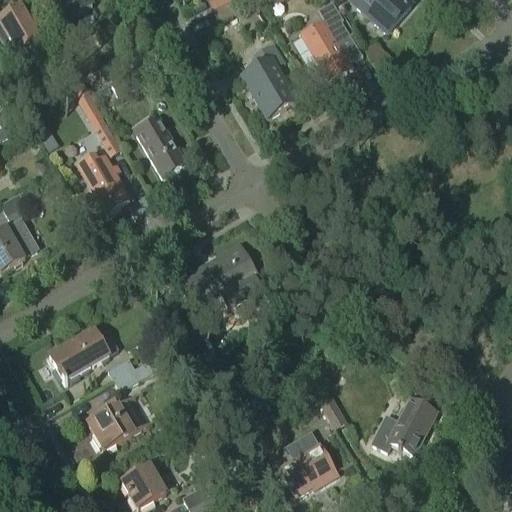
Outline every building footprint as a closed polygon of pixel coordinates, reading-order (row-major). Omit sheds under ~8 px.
[(54,0),(69,26),(92,13),(84,0),(54,0)] [(342,0),(386,39),(410,12),(397,0),(342,0)] [(238,14),(232,3),(211,15),(217,25),(235,16),(238,14)] [(238,14),(235,16),(238,20),(246,35),(261,27),(252,11),(250,7),(238,14)] [(353,38),(348,41),(340,28),(343,26),(332,8),(317,17),(324,29),(300,43),(327,89),(352,75),(349,70),(362,63),(357,54),(361,52),(353,38)] [(17,60),(40,47),(21,14),(0,25),(0,45),(10,63),(17,59),(17,60)] [(266,125),(294,109),(274,75),(283,69),(273,52),(253,64),(259,74),(242,84),(266,125)] [(390,61),(374,70),(378,76),(394,67),(390,61)] [(78,104),(88,98),(69,65),(59,71),(78,104)] [(99,76),(106,88),(126,76),(119,65),(99,76)] [(110,89),(91,101),(95,108),(114,97),(117,102),(151,82),(144,70),(110,90),(110,89)] [(109,162),(122,154),(99,115),(86,123),(109,162)] [(0,144),(15,135),(7,121),(0,124),(0,144)] [(186,172),(167,140),(160,127),(136,141),(162,186),(186,172)] [(43,129),(33,135),(37,142),(48,136),(43,129)] [(94,159),(76,170),(105,219),(129,205),(105,163),(99,167),(94,159)] [(34,192),(27,196),(33,205),(40,201),(34,192)] [(0,278),(24,265),(22,262),(36,254),(20,227),(24,224),(18,213),(33,205),(27,194),(0,209),(0,212),(11,231),(0,236),(0,278)] [(228,313),(261,294),(254,282),(257,280),(240,251),(200,274),(203,280),(179,294),(192,317),(221,300),(228,313)] [(115,348),(107,336),(97,342),(94,337),(48,364),(63,389),(91,373),(109,362),(104,354),(115,348)] [(179,372),(169,355),(134,375),(113,387),(119,398),(164,372),(168,378),(179,372)] [(107,377),(113,387),(134,375),(128,365),(107,377)] [(333,437),(346,430),(332,403),(318,410),(333,437)] [(413,462),(436,419),(409,405),(397,428),(385,422),(371,450),(386,459),(390,452),(407,461),(408,460),(413,462)] [(99,457),(102,455),(103,458),(141,435),(125,407),(87,429),(95,443),(92,445),(99,457)] [(337,480),(319,452),(319,451),(318,451),(316,448),(317,448),(311,437),(288,451),(296,465),(279,475),(296,503),(313,492),(312,490),(319,486),(322,489),(337,480)] [(257,488),(269,481),(249,448),(238,455),(257,488)] [(157,486),(149,471),(121,487),(135,511),(143,511),(165,499),(164,497),(171,493),(165,482),(157,486)] [(186,511),(192,511),(210,501),(204,490),(182,503),(186,511)] [(215,511),(216,511),(210,501),(192,511),(215,511)]
